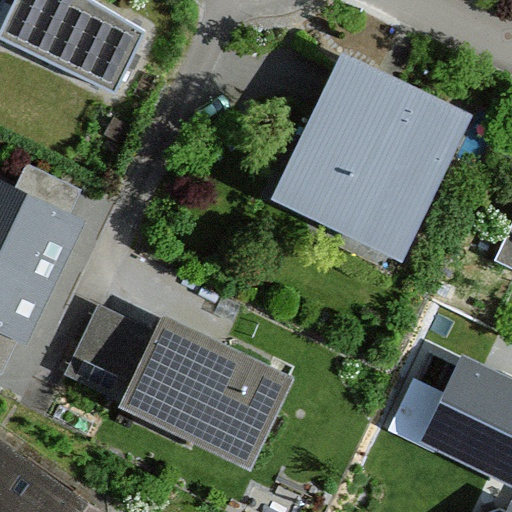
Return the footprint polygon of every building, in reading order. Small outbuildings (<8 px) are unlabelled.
[(3,0),(0,7),(0,39),(113,93),(143,31),(88,0),(3,0)] [(400,254),(466,117),(347,59),(280,196),(400,254)] [(24,340),(81,222),(0,182),(0,369),(16,336),(24,340)] [(511,225),(497,258),(511,265),(511,225)] [(157,336),(99,307),(68,367),(127,396),(157,336)] [(249,465),(290,382),(165,321),(157,336),(127,396),(124,404),(249,465)] [(511,387),(457,362),(419,442),(511,485),(511,387)] [(0,511),(76,511),(82,504),(0,446),(0,511)] [(511,511),(511,500),(509,499),(503,511),(511,511)]
